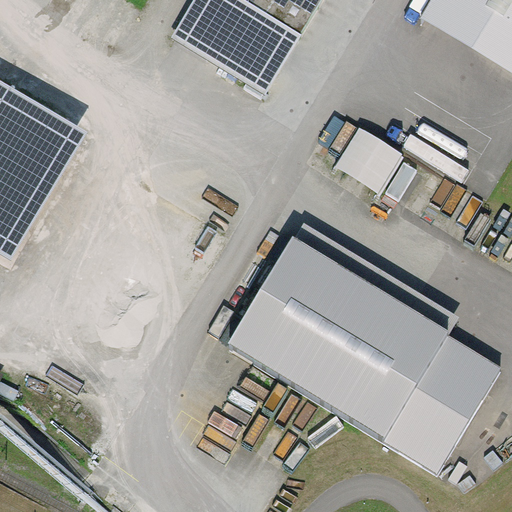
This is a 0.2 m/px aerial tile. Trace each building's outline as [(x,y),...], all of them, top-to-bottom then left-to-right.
[(273,98),(331,0),(250,0),(249,3),(244,0),(199,0),(175,41),(273,98)] [(511,0),(440,0),(427,22),(511,71),(511,0)] [(88,136),(0,83),(0,257),(12,264),(88,136)] [(361,126),(337,165),(385,195),(409,155),(361,126)] [(407,198),(419,169),(407,164),(395,193),(407,198)] [(462,323),(303,227),(227,353),(437,480),(502,373),(450,341),(462,323)]
